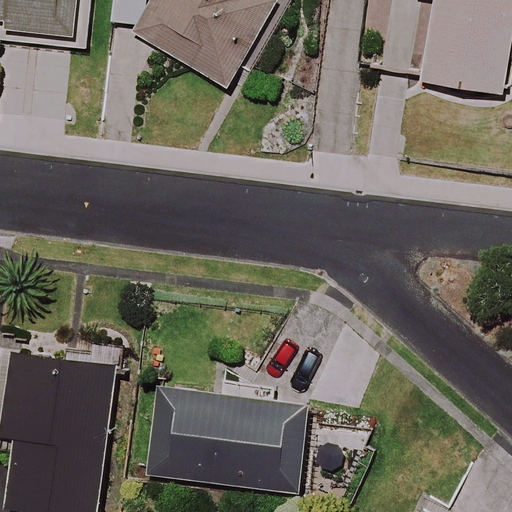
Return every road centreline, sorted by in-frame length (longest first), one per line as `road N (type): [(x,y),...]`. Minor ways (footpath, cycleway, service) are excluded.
road 1 (residential): [(0,191),(334,233)]
road 2 (residential): [(334,233),(511,389)]
road 3 (residential): [(511,241),(334,233)]
